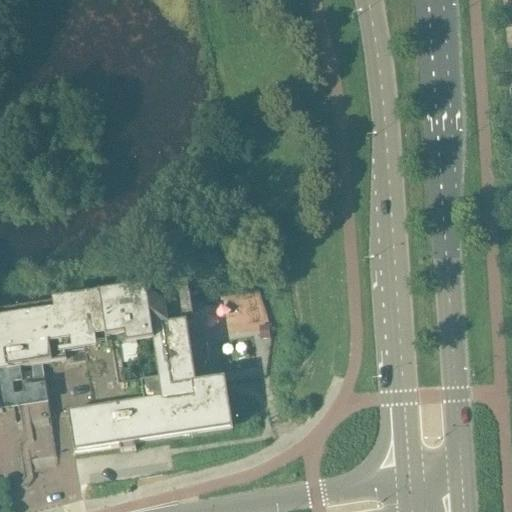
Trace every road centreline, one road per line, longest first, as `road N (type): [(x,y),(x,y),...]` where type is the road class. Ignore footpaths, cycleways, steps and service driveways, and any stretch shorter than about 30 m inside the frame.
road 1 (secondary): [(470,494),(435,0)]
road 2 (secondary): [(371,0),(410,481)]
road 3 (residential): [(410,481),(210,511)]
